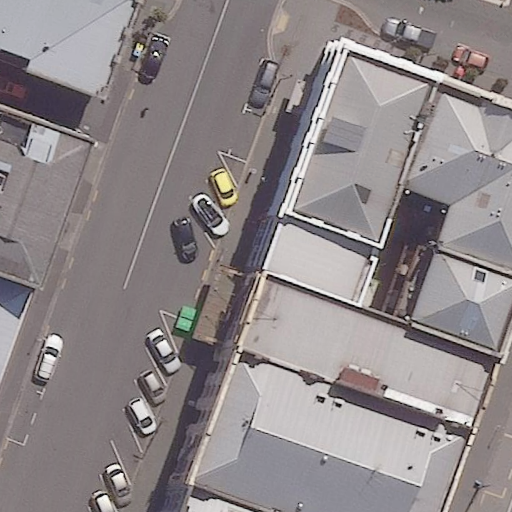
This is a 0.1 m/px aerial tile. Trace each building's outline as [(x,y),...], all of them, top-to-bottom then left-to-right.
[(0,0),(0,43),(17,49),(11,65),(101,97),(135,0),(0,0)] [(388,189),(429,77),(329,41),(246,274),(346,310),(388,189)] [(511,105),(429,77),(388,189),(436,206),(420,252),(511,283),(511,105)] [(0,103),(0,267),(30,278),(81,132),(0,103)] [(490,359),(511,303),(511,283),(420,252),(398,325),(490,359)] [(0,362),(30,278),(0,267),(0,362)] [(246,274),(220,350),(461,434),(490,359),(398,325),(346,310),(246,274)] [(173,487),(243,511),(432,511),(461,434),(220,350),(173,487)] [(243,511),(173,487),(163,511),(243,511)]
